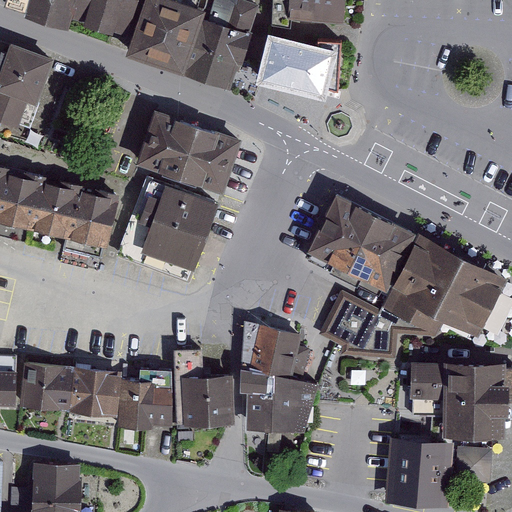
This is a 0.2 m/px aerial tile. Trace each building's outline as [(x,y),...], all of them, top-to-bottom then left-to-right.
[(5,0),(4,3),(69,27),(72,17),(84,20),(83,22),(112,31),(113,29),(126,34),(137,0),(5,0)] [(143,0),(126,51),(184,72),(205,5),(199,4),(199,0),(143,0)] [(206,0),(205,5),(184,72),(231,86),(239,61),(242,62),(253,29),(250,29),(259,1),(256,0),(206,0)] [(273,0),(272,23),(292,25),(292,17),(344,21),(344,0),(273,0)] [(318,40),(269,29),(255,80),(326,98),(328,89),(339,89),(342,38),(318,36),(318,40)] [(11,46),(0,73),(0,123),(18,131),(28,104),(37,107),(54,63),(11,46)] [(154,113),(135,165),(222,196),(241,143),(154,113)] [(0,218),(30,226),(43,172),(8,164),(0,199),(0,218)] [(67,235),(81,182),(43,172),(30,226),(67,235)] [(218,200),(150,176),(136,213),(132,212),(117,253),(187,280),(192,266),(195,267),(218,200)] [(67,235),(107,246),(121,192),(81,182),(67,235)] [(337,190),(308,248),(312,250),(308,257),(379,292),(382,286),(389,289),(418,230),(337,190)] [(509,274),(418,230),(389,289),(379,312),(379,307),(342,288),(319,333),(342,344),(341,353),(396,357),(398,332),(436,335),(446,316),(478,333),(509,274)] [(300,344),(302,332),(244,318),(241,389),(248,389),(273,392),(274,371),(303,378),(310,348),(300,344)] [(203,347),(175,348),(177,421),(184,421),(184,424),(236,422),(234,372),(204,373),(203,347)] [(0,403),(15,404),(17,354),(0,353),(0,403)] [(443,360),(411,359),(410,396),(413,396),(413,414),(443,415),(443,434),(506,435),(506,412),(509,413),(510,400),(511,400),(511,365),(506,366),(506,359),(443,358),(443,360)] [(74,364),(24,359),(20,404),(69,409),(74,364)] [(122,369),(74,364),(69,409),(118,415),(122,369)] [(140,378),(122,377),(118,425),(154,427),(154,423),(172,425),(172,368),(141,366),(140,378)] [(273,392),(248,389),(247,427),(305,430),(319,382),(303,378),(274,371),(273,392)] [(455,440),(390,435),(386,500),(450,505),(455,440)] [(490,483),(492,448),(457,446),(455,481),(490,483)] [(80,511),(82,474),(80,474),(81,467),(81,462),(34,460),(31,511),(80,511)]
